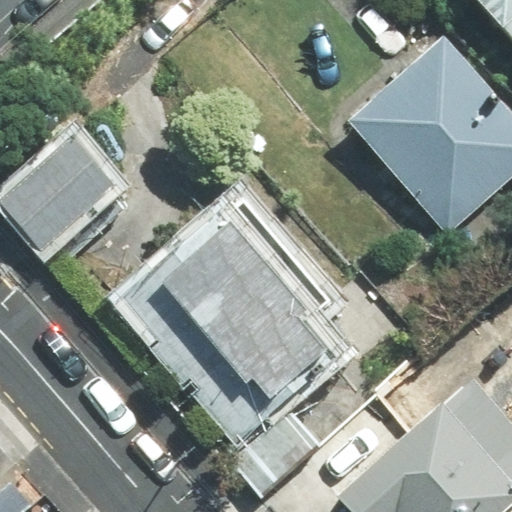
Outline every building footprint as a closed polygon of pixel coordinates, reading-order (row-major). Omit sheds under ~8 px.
[(511,0),(469,0),(511,47),(511,0)] [(511,182),(511,121),(439,38),(348,125),(445,241),(511,182)] [(124,205),(66,132),(0,184),(0,210),(45,268),(124,205)] [(331,303),(243,203),(180,244),(118,301),(154,341),(152,357),(227,456),(341,357),(310,322),(331,303)] [(511,511),(511,353),(475,380),(453,359),(378,418),(401,434),(334,495),(345,511),(511,511)]
